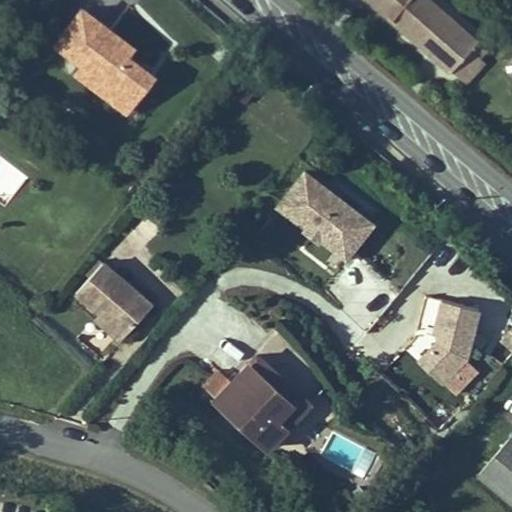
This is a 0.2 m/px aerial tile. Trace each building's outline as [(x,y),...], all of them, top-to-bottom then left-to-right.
[(464,27),(429,0),(356,0),(412,43),(454,75),(470,54),(481,62),(492,48),(464,27)] [(108,67),(85,50),(92,41),(64,19),(36,55),(63,76),(57,85),(74,98),(81,90),(113,114),(134,87),(108,67)] [(114,58),(92,41),(85,50),(108,67),(114,58)] [(113,114),(81,90),(74,98),(106,122),(113,114)] [(327,271),(355,236),(289,183),(261,218),(327,271)] [(51,305),(76,326),(104,349),(131,317),(78,274),(51,305)] [(451,367),(460,331),(464,318),(427,309),(418,344),(424,345),(422,353),(404,374),(428,395),(451,367)] [(76,326),(70,333),(98,356),(104,349),(76,326)] [(193,378),(177,396),(252,458),(293,408),(219,347),(193,378)] [(193,378),(180,367),(164,385),(177,396),(193,378)] [(511,511),(511,446),(501,438),(467,479),(508,511),(511,511)] [(360,500),(350,490),(339,501),(350,511),(360,500)]
